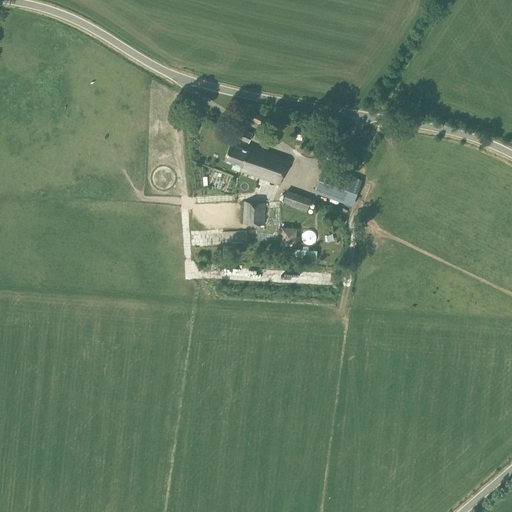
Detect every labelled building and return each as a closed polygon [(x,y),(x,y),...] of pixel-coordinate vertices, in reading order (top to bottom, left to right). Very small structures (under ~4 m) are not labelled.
[(253,112),(250,120),(269,129),(272,121),(253,112)] [(238,127),(234,137),(249,143),(253,134),(238,127)] [(251,144),(248,151),(231,144),(225,160),(242,167),(240,172),(279,186),(289,158),(251,144)] [(353,206),(362,180),(324,166),(314,192),(353,206)] [(311,199),(287,191),(283,204),(306,212),(311,199)] [(244,202),(243,224),(265,225),(266,203),(244,202)] [(297,225),(279,224),(277,240),(294,241),(297,225)] [(243,279),(275,280),(275,271),(244,270),(243,279)]
